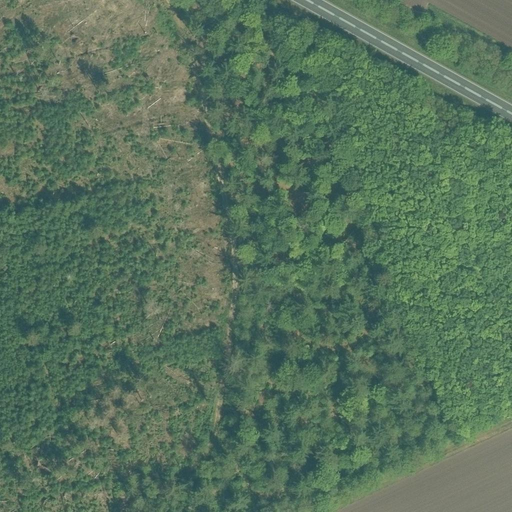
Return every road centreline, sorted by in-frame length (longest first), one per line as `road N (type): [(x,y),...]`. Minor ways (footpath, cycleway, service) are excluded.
road 1 (track): [(142,511),(209,455),(235,269),(197,87),(166,0)]
road 2 (trunk): [(511,114),(305,0)]
road 3 (track): [(320,511),(511,419)]
